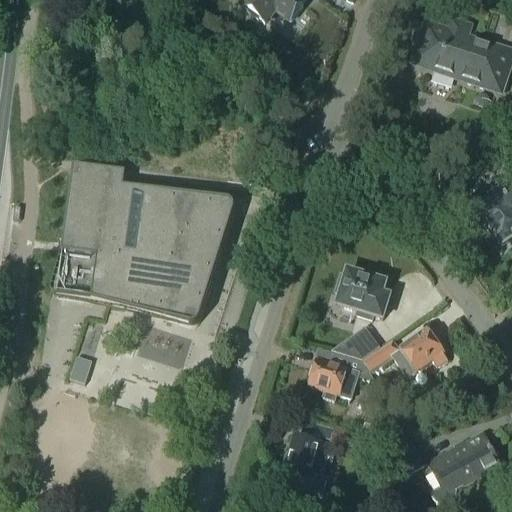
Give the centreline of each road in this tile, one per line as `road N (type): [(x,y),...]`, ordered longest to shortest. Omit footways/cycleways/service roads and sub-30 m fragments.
road 1 (residential): [(326,149),(215,511)]
road 2 (residential): [(326,149),(428,247),(511,367)]
road 3 (residential): [(114,0),(326,149)]
road 4 (residential): [(326,149),(382,0)]
